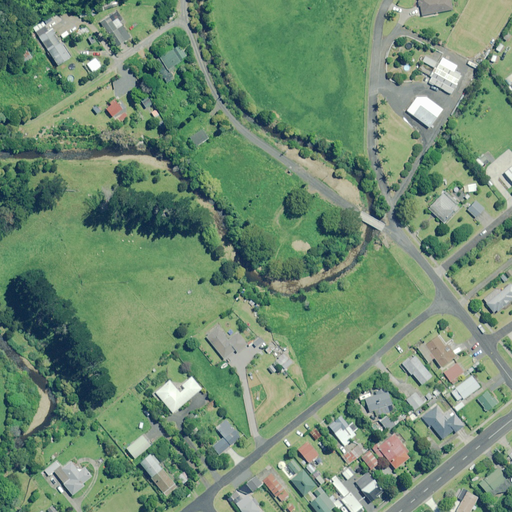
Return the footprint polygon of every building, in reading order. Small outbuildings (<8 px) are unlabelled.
[(418,0),(420,7),(421,6),(423,16),(454,10),(451,0),(418,0)] [(131,37),(115,13),(101,23),(118,46),(131,37)] [(52,30),(40,38),(47,49),(45,50),(50,57),(52,56),(58,66),(72,57),(65,47),(64,47),(52,30)] [(507,42),(511,35),(507,32),(502,39),(507,42)] [(161,58),(166,67),(160,71),(168,83),(174,79),(170,73),(175,69),(174,66),(180,62),(180,61),(186,56),(180,46),(161,58)] [(33,57),(26,48),(21,52),(27,61),(33,57)] [(460,76),(439,64),(429,82),(450,94),(460,76)] [(406,110),(429,128),(443,110),(426,96),(417,96),(406,110)] [(123,109),(117,101),(107,109),(113,117),(123,109)] [(126,121),(125,119),(128,116),(126,113),(116,120),(118,124),(120,122),(122,124),(126,121)] [(209,138),(203,130),(191,138),(197,146),(209,138)] [(475,183),(465,187),(467,193),(478,189),(475,183)] [(459,203),(446,191),(429,208),(444,224),(459,208),(456,205),(459,203)] [(485,209),(476,201),(468,210),(477,218),(485,209)] [(511,300),(511,284),(511,283),(499,293),(496,289),(483,300),(495,314),(511,300)] [(228,340),(219,328),(207,337),(224,359),(235,350),(237,353),(248,345),(238,332),(228,340)] [(424,342),(417,348),(427,363),(435,357),(442,367),(457,356),(448,344),(446,346),(439,335),(426,345),(424,342)] [(289,359),(284,354),(277,360),(282,365),(289,359)] [(432,376),(413,354),(402,363),(411,374),(413,373),(422,385),(432,376)] [(465,372),(458,363),(444,373),(452,385),(459,380),(457,377),(465,372)] [(480,387),(472,376),(451,391),(458,400),(463,397),(464,399),(480,387)] [(202,389),(192,377),(182,385),(185,388),(180,393),(170,380),(153,395),(159,402),(162,400),(173,413),(202,389)] [(392,404),(388,391),(365,398),(370,412),(377,410),(379,416),(390,413),(387,406),(392,404)] [(425,397),(421,400),(414,392),(406,399),(416,410),(423,404),(427,400),(425,397)] [(492,399),(487,392),(478,399),(488,411),(499,403),(494,397),(492,399)] [(447,420),(436,406),(423,417),(430,426),(431,425),(443,439),(454,430),(456,433),(465,426),(455,414),(447,420)] [(418,417),(414,412),(409,415),(413,421),(418,417)] [(356,435),(342,416),(330,426),(345,446),(351,442),(350,440),(356,435)] [(241,437),(226,419),(216,428),(223,437),(212,447),(219,456),(241,437)] [(425,426),(420,420),(414,425),(419,431),(425,426)] [(316,428),(310,433),(316,440),(321,436),(316,428)] [(377,444),(371,448),(380,459),(385,455),(396,469),(409,458),(406,454),(409,451),(402,442),(404,440),(402,437),(399,439),(394,433),(378,446),(377,444)] [(151,445),(143,436),(127,449),(135,459),(151,445)] [(319,455),(308,442),(298,450),(309,463),(319,455)] [(362,452),(357,446),(349,453),(348,452),(342,456),(348,463),(362,452)] [(379,463),(370,451),(361,458),(370,470),(379,463)] [(155,455),(153,457),(152,455),(141,463),(151,478),(163,469),(159,464),(161,462),(155,455)] [(55,471),(61,466),(57,461),(45,470),(49,475),(55,471)] [(61,466),(55,471),(62,480),(59,482),(61,485),(63,483),(73,495),(85,486),(83,484),(93,476),(86,467),(83,469),(77,469),(71,461),(62,468),(61,466)] [(301,467),(295,461),(286,469),(291,476),(301,467)] [(316,470),(310,464),(306,467),(312,474),(316,470)] [(348,467),(342,473),(348,480),(354,475),(348,467)] [(511,482),(511,480),(500,467),(480,485),(492,498),(497,493),(499,493),(500,493),(502,493),(503,493),(504,492),(506,491),(507,491),(508,490),(509,488),(510,487),(511,486),(511,484),(511,483),(511,482)] [(310,477),(304,469),(292,480),(305,496),(318,485),(311,476),(310,477)] [(192,477),(186,470),(178,477),(183,483),(192,477)] [(177,487),(164,471),(153,480),(166,496),(177,487)] [(384,492),(368,472),(355,482),(371,502),(384,492)] [(285,490),(273,474),(263,481),(276,497),(277,495),(282,501),(289,495),(285,490)] [(263,484),(256,476),(247,484),(253,492),(263,484)] [(350,493),(336,476),(331,481),(344,498),(341,500),(350,511),(356,511),(363,507),(351,492),(350,493)] [(478,498),(467,492),(457,511),(470,511),(473,509),(475,510),(477,507),(474,506),(478,498)] [(335,506),(324,493),(310,504),(317,511),(331,511),(330,510),(335,506)] [(261,511),(249,495),(237,504),(242,511),(261,511)]
